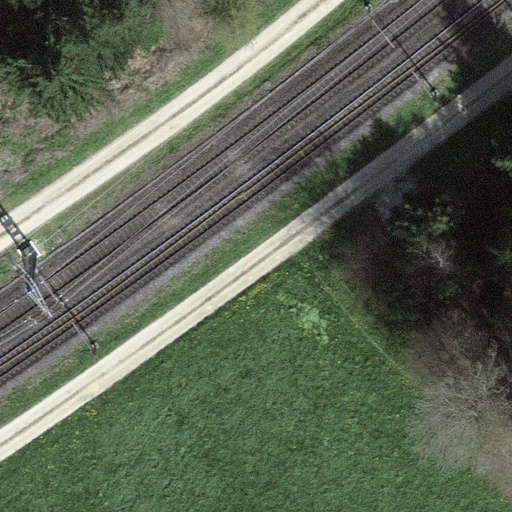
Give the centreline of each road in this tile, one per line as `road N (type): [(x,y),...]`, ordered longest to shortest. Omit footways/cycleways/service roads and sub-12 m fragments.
road 1 (track): [(0,476),(316,258),(511,105)]
road 2 (track): [(0,267),(233,105),(364,0)]
